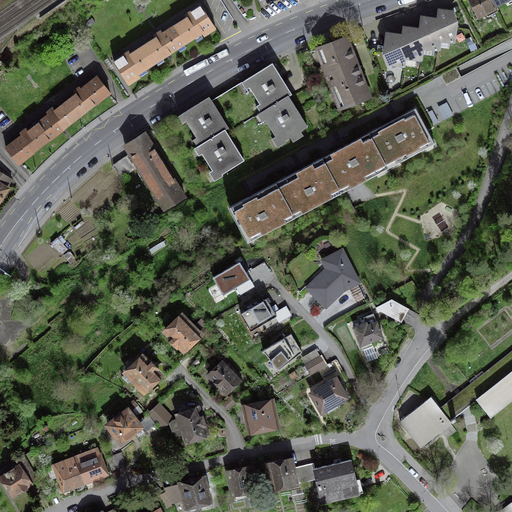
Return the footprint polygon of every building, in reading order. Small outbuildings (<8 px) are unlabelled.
[(511,6),(511,0),(472,0),(483,21),(511,6)] [(215,26),(202,7),(114,63),(126,83),(215,26)] [(458,13),(440,12),(439,21),(423,20),(423,32),(403,31),(403,37),(388,36),(386,74),(408,76),(409,67),(422,68),(422,61),(429,61),(430,56),(441,56),(442,46),(456,47),(458,13)] [(347,39),(314,51),(335,113),(368,102),(347,39)] [(291,91),(274,63),(184,116),(201,144),(291,91)] [(111,94),(97,76),(4,147),(19,166),(111,94)] [(313,127),(296,96),(202,148),(219,179),(313,127)] [(438,149),(415,105),(401,112),(350,140),(341,145),(309,162),(258,189),(237,200),(260,244),(363,189),(438,149)] [(185,200),(151,134),(127,147),(132,156),(112,166),(119,181),(139,171),(160,212),(185,200)] [(0,204),(10,189),(0,182),(0,204)] [(358,282),(342,250),(322,260),(329,272),(317,283),(315,280),(307,287),(326,306),(343,290),(358,282)] [(247,256),(216,278),(232,299),(262,278),(247,256)] [(270,295),(239,316),(255,338),(285,316),(270,295)] [(400,322),(407,308),(391,299),(379,306),(381,311),(400,322)] [(365,322),(353,327),(362,350),(373,345),(371,341),(383,336),(373,313),(363,317),(365,322)] [(212,337),(190,315),(170,333),(191,355),(212,337)] [(300,324),(269,346),(285,367),(315,345),(300,324)] [(511,409),(511,351),(503,358),(475,380),(444,404),(438,397),(430,403),(406,421),(426,449),(448,432),(451,430),(458,424),(479,408),(489,400),(502,417),(511,409)] [(170,376),(150,356),(130,376),(150,396),(170,376)] [(333,371),(323,357),(307,368),(316,382),(333,371)] [(248,380),(226,359),(212,374),(233,395),(248,380)] [(358,400),(341,376),(312,397),(328,421),(358,400)] [(286,431),(281,400),(251,405),(256,435),(286,431)] [(180,416),(167,404),(160,411),(173,423),(180,416)] [(214,438),(207,406),(181,414),(189,445),(214,438)] [(151,427),(135,407),(112,425),(129,445),(151,427)] [(114,478),(102,450),(57,468),(67,494),(114,478)] [(127,468),(122,453),(112,457),(118,472),(127,468)] [(307,485),(302,459),(276,464),(280,489),(307,485)] [(371,494),(363,460),(319,471),(328,505),(371,494)] [(38,486),(27,466),(4,479),(16,499),(38,486)] [(260,491),(256,468),(235,471),(238,494),(260,491)] [(221,502),(214,475),(183,482),(191,510),(221,502)] [(187,501),(181,486),(171,490),(177,505),(187,501)] [(511,511),(511,503),(500,511),(511,511)]
